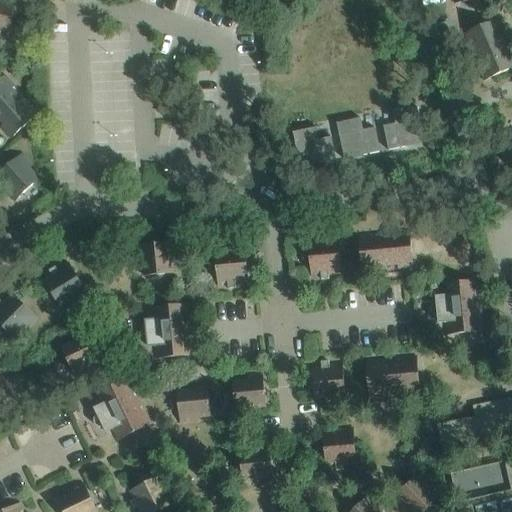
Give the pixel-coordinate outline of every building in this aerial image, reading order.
[(0,0),(0,36),(11,38),(15,0),(0,0)] [(464,34),(485,80),(511,68),(511,52),(510,53),(503,35),(506,34),(499,19),(464,34)] [(1,127),(11,139),(40,113),(6,75),(0,80),(0,121),(3,125),(1,127)] [(501,159),(511,167),(511,146),(511,145),(501,159)] [(3,189),(15,202),(41,179),(30,169),(35,164),(24,152),(0,175),(0,177),(7,185),(3,189)] [(360,234),(363,273),(379,271),(379,267),(399,265),(399,269),(414,268),(411,230),(360,234)] [(310,239),(313,277),(343,274),(340,237),(310,239)] [(141,261),(143,277),(177,273),(173,242),(136,246),(138,261),(141,261)] [(215,248),(218,287),(249,284),(246,245),(215,248)] [(43,277),(61,308),(74,301),(75,303),(89,295),(69,262),(43,277)] [(446,323),(447,335),(486,332),(482,281),(443,284),(443,295),(436,296),(439,324),(446,323)] [(0,305),(0,324),(14,338),(25,328),(28,331),(39,320),(13,293),(0,305)] [(155,346),(155,357),(195,353),(191,304),(151,308),(152,319),(146,320),(148,347),(155,346)] [(61,347),(76,377),(101,365),(84,330),(71,336),(73,342),(61,347)] [(366,360),(370,398),(385,397),(385,394),(406,391),(407,395),(422,393),(418,355),(366,360)] [(330,399),(330,401),(345,400),(343,363),(313,365),(315,400),(330,399)] [(233,381),(236,414),(255,413),(254,409),(267,408),(264,373),(250,374),(251,379),(233,381)] [(113,430),(118,441),(153,424),(130,378),(96,394),(101,406),(95,409),(107,433),(113,430)] [(178,390),(181,424),(200,422),(199,419),(212,417),(209,382),(191,383),(192,388),(178,390)] [(438,425),(442,446),(511,431),(511,400),(474,408),(476,417),(438,425)] [(323,434),(326,469),(357,466),(354,427),(337,429),(337,433),(323,434)] [(239,452),(242,486),(263,485),(262,480),(274,479),(271,444),(254,445),(255,450),(239,452)] [(408,508),(411,511),(424,511),(442,495),(430,483),(429,484),(418,473),(392,498),(405,511),(408,508)] [(129,492),(138,511),(156,511),(178,501),(171,487),(166,490),(160,477),(129,492)] [(58,500),(63,511),(98,511),(84,482),(67,490),(70,495),(58,500)] [(389,511),(382,504),(379,508),(368,497),(352,511),(389,511)] [(26,511),(21,502),(1,511),(26,511)]
